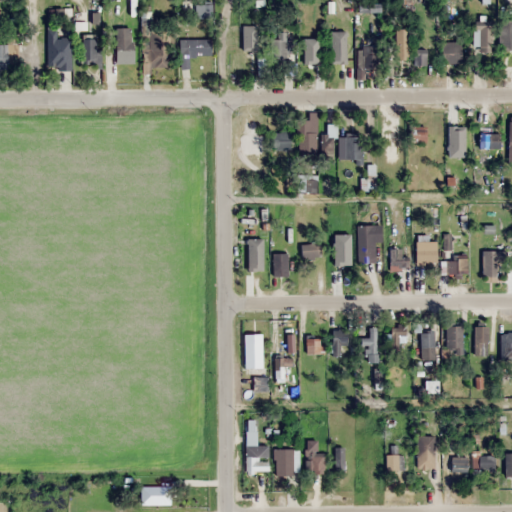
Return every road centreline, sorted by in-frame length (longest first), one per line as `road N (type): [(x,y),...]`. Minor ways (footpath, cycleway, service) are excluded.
road 1 (residential): [(0,101),(511,97)]
road 2 (residential): [(228,511),(221,101)]
road 3 (residential): [(511,301),(224,303)]
